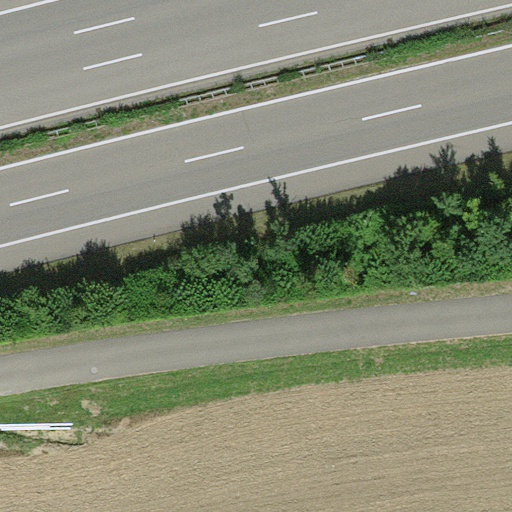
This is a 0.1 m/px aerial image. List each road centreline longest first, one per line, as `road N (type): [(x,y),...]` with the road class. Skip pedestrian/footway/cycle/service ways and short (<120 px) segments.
road 1 (motorway): [(0,207),(511,83)]
road 2 (unclassified): [(0,380),(348,328),(511,315)]
road 3 (motorway): [(286,0),(0,70)]
